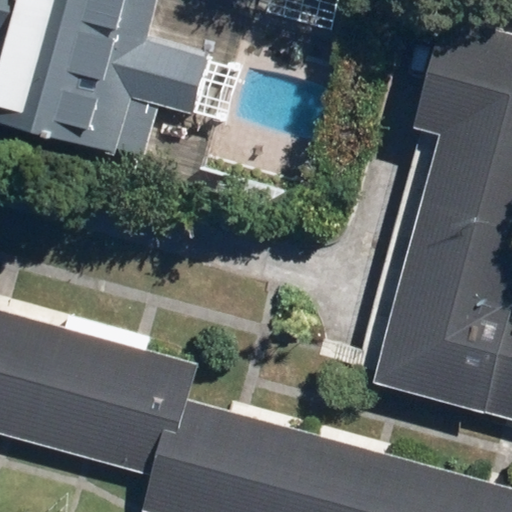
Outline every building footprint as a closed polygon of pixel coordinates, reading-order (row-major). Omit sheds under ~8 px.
[(202,114),(219,56),(146,35),(156,0),(0,0),(0,130),(148,174),(169,104),(202,114)] [(438,130),(451,134),(511,150),(511,31),(455,16),(425,127),(438,130)] [(511,150),(451,134),(414,263),(511,290),(511,150)] [(383,376),(498,409),(511,361),(511,290),(414,263),(383,376)] [(0,306),(0,433),(45,446),(78,328),(0,306)] [(78,328),(45,446),(169,481),(193,396),(202,363),(78,328)] [(511,361),(498,409),(511,412),(511,361)] [(160,511),(288,511),(312,429),(193,396),(169,481),(160,511)] [(437,511),(450,469),(312,429),(288,511),(437,511)] [(511,511),(511,486),(450,469),(437,511),(511,511)]
